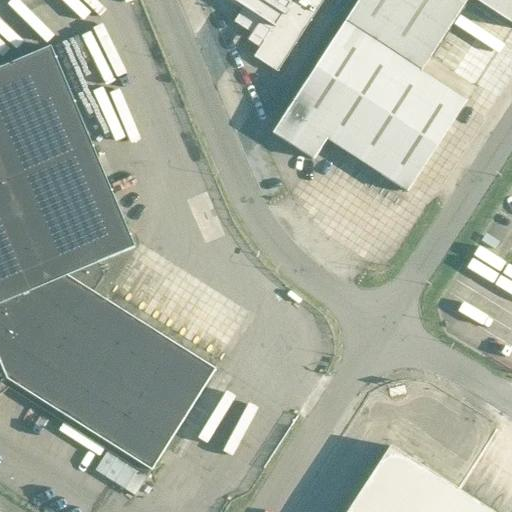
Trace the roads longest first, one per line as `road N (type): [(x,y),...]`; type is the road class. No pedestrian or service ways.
road 1 (unclassified): [(379,328),(304,270),(253,211),(161,0)]
road 2 (unclassified): [(379,328),(511,125)]
road 3 (unclassified): [(260,511),(379,328)]
road 4 (unclassified): [(511,402),(379,328)]
